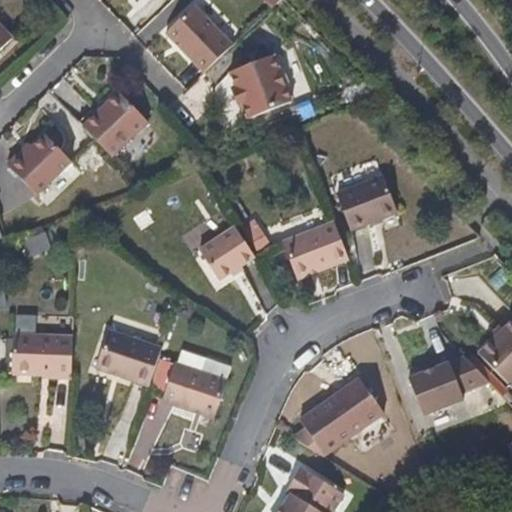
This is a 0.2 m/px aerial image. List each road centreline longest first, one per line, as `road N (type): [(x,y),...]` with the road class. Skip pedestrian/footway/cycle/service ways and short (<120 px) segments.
road 1 (residential): [(209,511),(275,349),(426,278)]
road 2 (secondary): [(367,0),(511,158)]
road 3 (residential): [(0,473),(68,481),(156,511)]
road 4 (residential): [(0,108),(93,22)]
